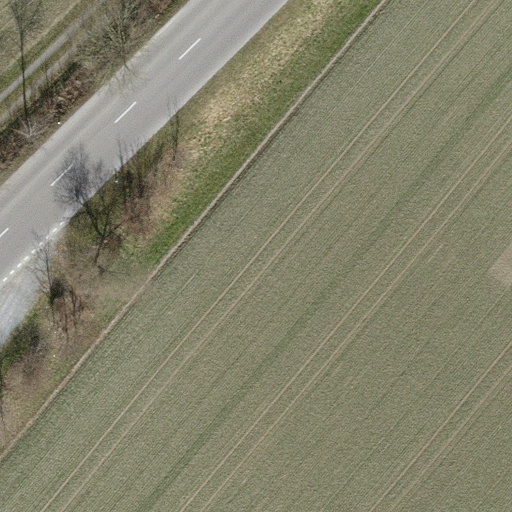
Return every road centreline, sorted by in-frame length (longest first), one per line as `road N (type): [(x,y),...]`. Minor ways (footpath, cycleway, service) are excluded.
road 1 (tertiary): [(241,0),(0,237)]
road 2 (track): [(0,115),(126,0)]
